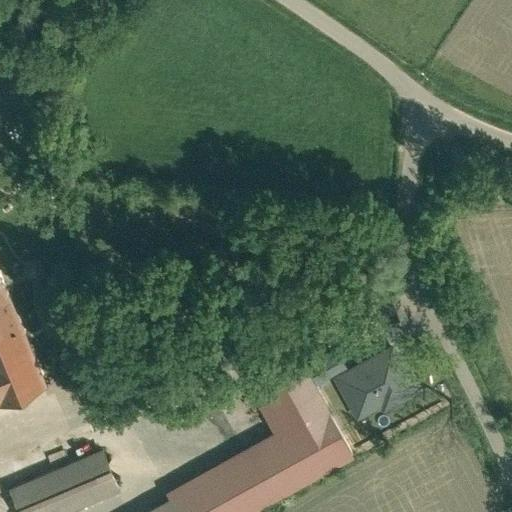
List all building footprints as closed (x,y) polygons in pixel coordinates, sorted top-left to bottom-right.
[(0,273),(0,339),(24,330),(0,273)] [(0,339),(0,403),(46,384),(24,330),(0,339)] [(392,343),(335,371),(359,420),(416,392),(392,343)] [(277,428),(132,511),(245,511),(351,451),(302,367),(257,393),(277,428)] [(248,386),(217,401),(223,411),(253,396),(248,386)] [(102,449),(11,488),(21,511),(61,511),(118,488),(102,449)]
